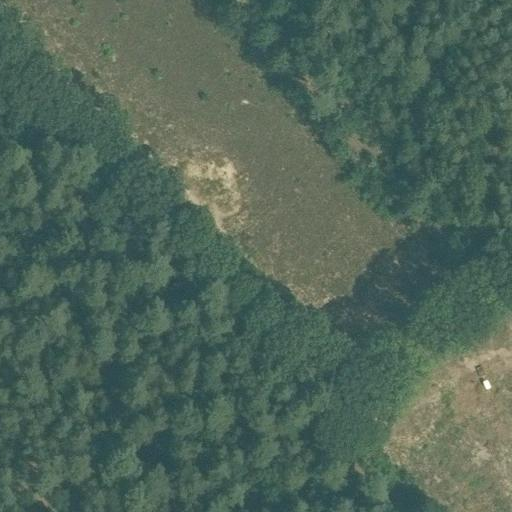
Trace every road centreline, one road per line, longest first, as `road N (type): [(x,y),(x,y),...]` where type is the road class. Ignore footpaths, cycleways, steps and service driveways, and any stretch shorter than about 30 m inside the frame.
road 1 (track): [(415,154),(260,0)]
road 2 (track): [(511,11),(415,154)]
road 3 (track): [(511,277),(415,154)]
